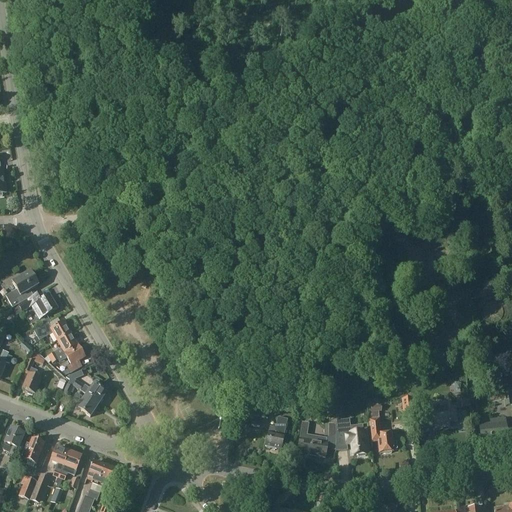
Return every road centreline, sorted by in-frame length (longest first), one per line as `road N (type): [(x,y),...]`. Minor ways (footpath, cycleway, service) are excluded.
road 1 (track): [(35,222),(237,173),(450,185),(511,167)]
road 2 (residential): [(179,471),(215,467),(371,488),(511,474)]
road 3 (residential): [(150,424),(35,222)]
road 4 (residential): [(35,222),(0,21)]
road 5 (residential): [(150,424),(102,445),(0,404)]
